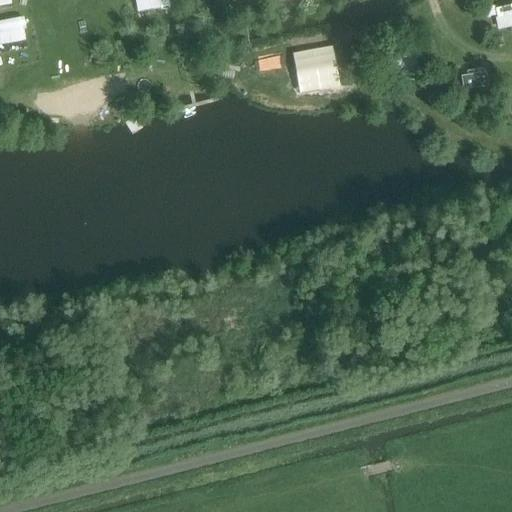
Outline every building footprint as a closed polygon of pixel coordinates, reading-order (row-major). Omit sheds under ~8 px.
[(150,0),(154,13),(174,7),(172,0),(150,0)] [(511,3),(496,8),(500,29),(511,25),(511,3)] [(24,18),(2,20),(5,43),(27,41),(24,18)] [(418,55),(401,57),(403,81),(420,79),(418,55)] [(487,87),(485,74),(461,78),(463,90),(487,87)]
